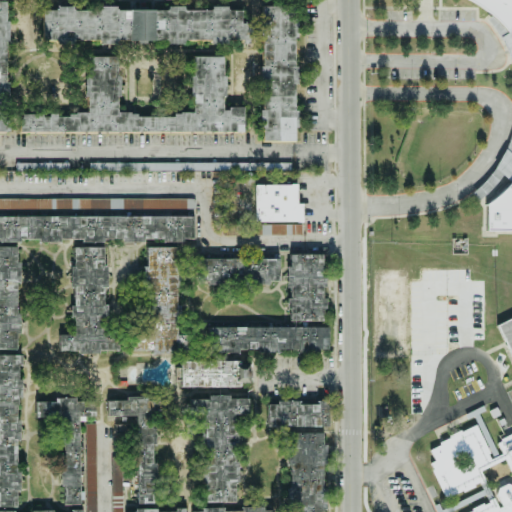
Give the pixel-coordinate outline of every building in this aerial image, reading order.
[(511,0),(511,233),(480,234),(481,205),(493,197),(505,185),(511,175),(511,40),(511,39),(499,21),(485,10),(470,0),(511,0)] [(0,131),(8,132),(8,20),(6,20),(6,1),(0,1),(0,131)] [(40,10),(53,11),(54,7),(71,7),(70,11),(97,11),(98,6),(113,6),(114,10),(164,10),(165,5),(181,5),(183,9),(209,10),(210,5),(224,5),(226,9),(241,9),(239,20),(252,21),(250,42),(226,40),(225,44),(210,44),(207,40),(185,41),(183,44),(164,44),(162,38),(115,40),(115,44),(98,43),(95,39),(74,40),(72,45),(56,46),(55,41),(40,40),(40,10)] [(259,7),(297,5),(296,143),(261,142),(259,7)] [(17,133),(17,113),(84,112),(84,57),(117,56),(115,111),(190,113),(190,57),(224,57),(221,109),(243,110),(245,133),(17,133)] [(68,169),(68,162),(15,163),(16,171),(68,169)] [(274,163),(90,162),(90,170),(274,170),(274,163)] [(254,185),(295,184),(296,204),(301,203),(301,223),(255,223),(254,185)] [(0,240),(0,216),(193,216),(193,240),(0,240)] [(301,224),(261,225),(261,235),(301,234),(301,224)] [(72,246),(105,246),(103,336),(115,336),(115,350),(57,351),(58,335),(70,333),(72,246)] [(143,246),(174,246),(174,334),(189,335),(188,351),(131,351),(129,331),(146,331),(143,246)] [(0,247),(15,247),(16,350),(0,349),(0,247)] [(286,255),(323,254),(323,321),(287,321),(286,255)] [(195,259),(276,258),(278,281),(194,280),(195,259)] [(511,363),(494,327),(511,317),(511,363)] [(205,327),(327,327),(325,349),(205,350),(205,327)] [(0,354),(16,355),(18,505),(0,505),(0,354)] [(177,361),(238,360),(237,365),(247,364),(247,382),(238,382),(238,387),(179,387),(177,361)] [(188,398),(247,397),(247,411),(232,411),(233,503),(202,503),(201,411),(187,411),(188,398)] [(105,398),(165,398),(165,413),(151,412),(152,503),(133,504),(132,415),(105,414),(105,398)] [(34,400),(95,399),(95,416),(78,415),(78,504),(58,504),(56,418),(33,417),(34,400)] [(264,403),(327,402),(326,426),(264,426),(264,403)] [(445,500),(430,470),(429,463),(432,461),(428,449),(447,435),(459,430),(474,424),(489,459),(500,454),(496,442),(511,434),(511,511),(467,511),(486,501),(479,484),(445,500)] [(287,511),(289,433),(320,433),(320,511),(287,511)] [(122,511),(121,459),(111,459),(112,511),(122,511)]
